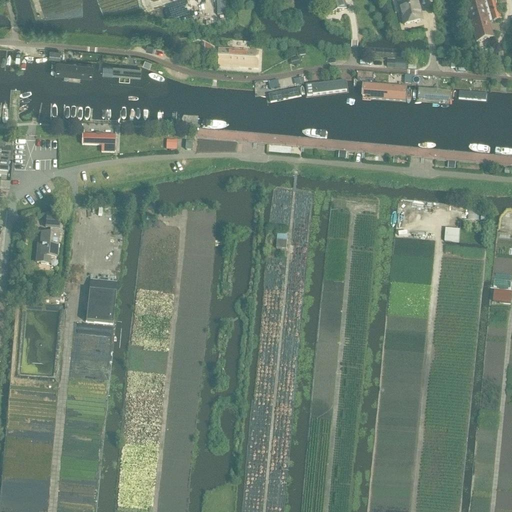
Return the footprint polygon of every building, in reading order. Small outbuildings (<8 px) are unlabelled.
[(216,0),(218,16),(228,15),(226,0),(216,0)] [(309,0),(311,3),(319,0),(324,0),(330,15),(346,9),(343,0),(309,0)] [(417,0),(398,0),(404,26),(420,22),(417,8),(419,7),(417,0)] [(495,0),(485,0),(490,16),(488,17),(483,0),(464,0),(477,43),(494,38),(489,23),(501,19),(495,0)] [(213,62),(214,51),(205,45),(196,50),(195,59),(203,66),(213,62)] [(220,50),(219,66),(239,68),(249,69),(258,69),(259,53),(220,50)] [(88,73),(88,61),(62,58),(61,77),(77,78),(78,72),(88,73)] [(141,66),(112,63),(111,73),(140,75),(141,66)] [(347,90),(345,79),(304,84),(307,95),(347,90)] [(406,93),(406,84),(364,80),(364,92),(406,93)] [(277,81),(268,83),(269,91),(279,89),(277,81)] [(302,95),(299,85),(267,91),(269,102),(302,95)] [(451,99),(452,88),(419,86),(418,97),(451,99)] [(487,100),(488,91),(459,89),(459,97),(487,100)] [(101,153),(114,153),(114,136),(102,136),(102,134),(96,134),(96,136),(82,135),(82,145),(101,146),(101,153)] [(0,147),(0,167),(8,168),(10,148),(0,147)] [(42,234),(40,249),(38,248),(36,263),(40,264),(41,265),(44,265),(45,264),(48,264),(49,257),(56,258),(58,236),(61,236),(62,230),(59,229),(60,219),(46,218),(45,228),(50,228),(50,234),(42,234)] [(459,230),(446,229),(445,242),(458,243),(459,230)] [(277,235),(276,249),(286,250),(287,236),(277,235)] [(117,283),(90,280),(85,322),(112,325),(117,283)] [(511,297),(511,291),(495,290),(494,302),(511,304),(511,297)]
